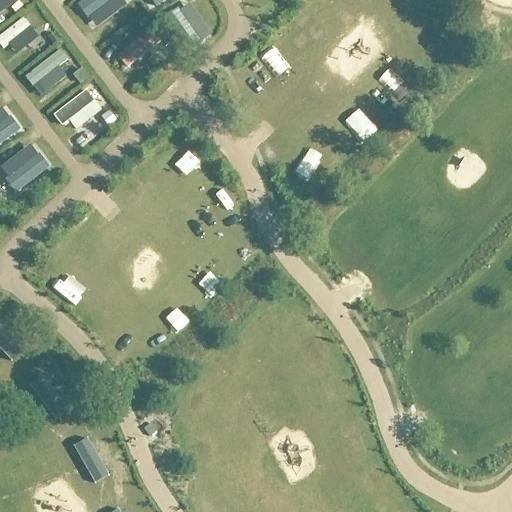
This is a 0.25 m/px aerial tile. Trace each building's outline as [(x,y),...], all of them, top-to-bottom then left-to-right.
[(87,0),(78,7),(88,20),(113,0),(87,0)] [(104,33),(137,18),(128,0),(96,14),(104,33)] [(188,4),(175,13),(199,47),(212,38),(188,4)] [(0,42),(7,52),(15,47),(21,55),(41,40),(25,19),(0,37),(0,42)] [(119,57),(130,71),(156,50),(144,36),(119,57)] [(511,46),(503,53),(511,66),(511,46)] [(30,76),(38,86),(70,59),(62,49),(30,76)] [(443,125),(456,137),(468,124),(455,112),(443,125)] [(10,119),(0,126),(0,146),(20,132),(10,119)] [(39,157),(6,182),(15,195),(49,170),(39,157)] [(505,201),(511,197),(511,178),(498,185),(505,201)] [(478,223),(497,209),(488,197),(469,212),(478,223)] [(363,224),(381,217),(375,200),(357,207),(363,224)] [(322,249),(330,260),(353,243),(345,232),(322,249)] [(409,290),(418,284),(406,265),(397,271),(409,290)] [(294,274),(278,290),(287,299),(303,284),(294,274)] [(384,276),(361,293),(372,308),(395,292),(384,276)] [(299,318),(312,336),(334,320),(321,302),(299,318)] [(249,316),(263,333),(277,321),(263,305),(249,316)] [(432,371),(443,363),(427,339),(416,347),(432,371)] [(202,370),(188,384),(210,407),(224,393),(202,370)] [(344,388),(355,403),(378,385),(367,371),(344,388)] [(174,421),(192,422),(193,404),(175,404),(174,421)] [(226,495),(235,511),(241,511),(255,505),(244,485),(226,495)]
